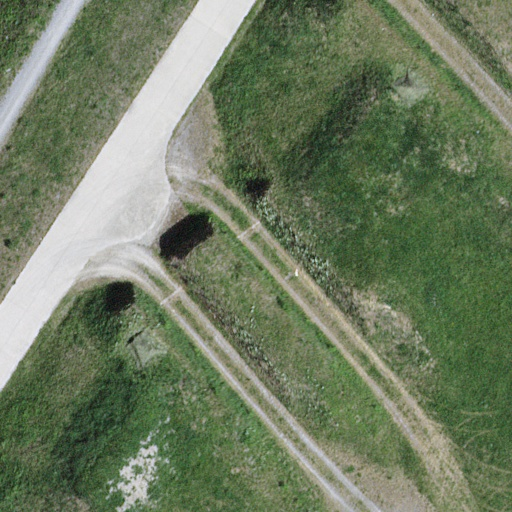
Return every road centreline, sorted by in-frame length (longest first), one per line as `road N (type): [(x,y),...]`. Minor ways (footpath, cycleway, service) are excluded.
road 1 (track): [(174,89),(429,452),(447,511)]
road 2 (track): [(0,348),(233,0)]
road 3 (track): [(94,213),(366,511)]
road 4 (track): [(401,0),(511,121)]
